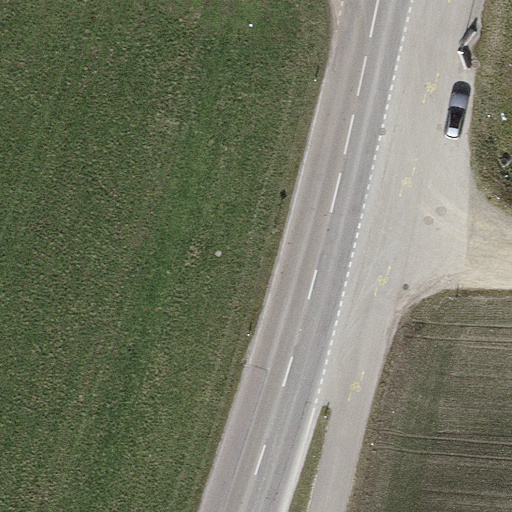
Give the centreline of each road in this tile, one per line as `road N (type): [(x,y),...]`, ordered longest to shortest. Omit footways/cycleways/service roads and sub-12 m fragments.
road 1 (tertiary): [(247,511),(386,0)]
road 2 (track): [(511,250),(330,227)]
